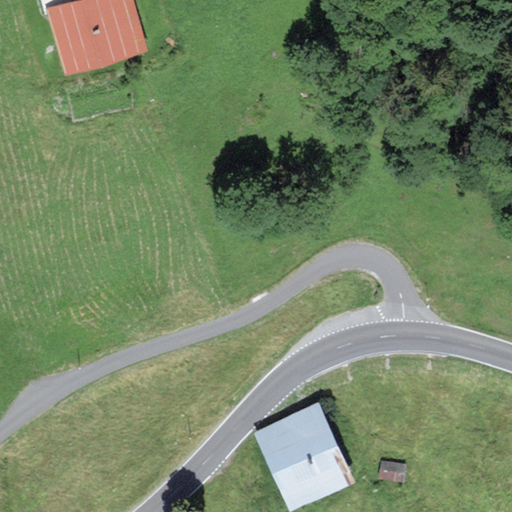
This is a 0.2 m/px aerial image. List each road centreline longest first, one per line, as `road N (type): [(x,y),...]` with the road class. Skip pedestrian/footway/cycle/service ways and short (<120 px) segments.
road 1 (unclassified): [(407,333),(392,269),(372,256),(349,257),(235,320),(82,377),(0,434)]
road 2 (secondary): [(154,511),(305,362),(351,342),(407,333)]
